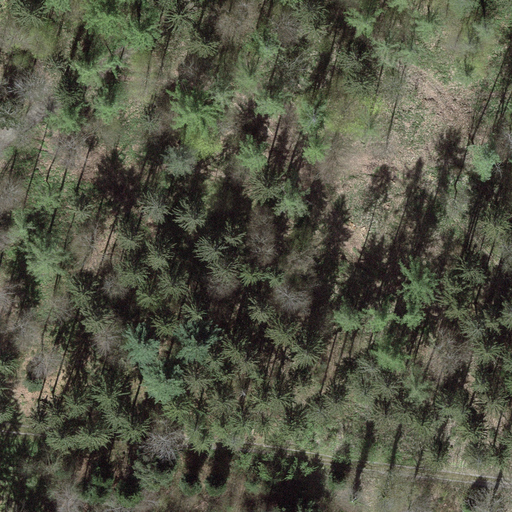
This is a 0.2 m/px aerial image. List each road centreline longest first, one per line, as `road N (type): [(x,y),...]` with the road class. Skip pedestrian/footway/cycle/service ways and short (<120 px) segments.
road 1 (track): [(0,416),(511,482)]
road 2 (track): [(0,154),(207,0)]
